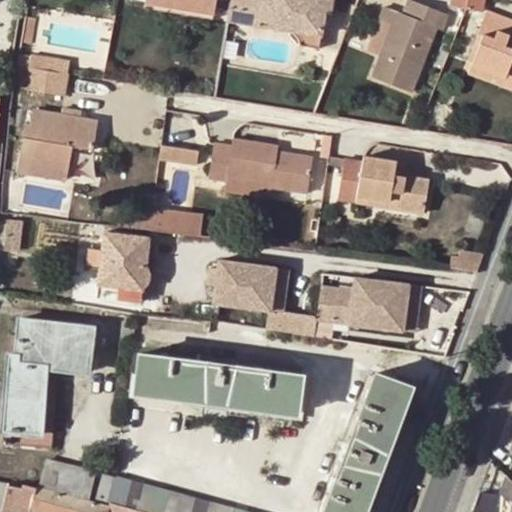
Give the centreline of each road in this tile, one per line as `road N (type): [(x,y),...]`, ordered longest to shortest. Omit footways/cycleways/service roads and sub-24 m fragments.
road 1 (unknown): [(293,511),(328,394),(325,372),(301,354),(157,328),(120,329),(105,343),(92,432)]
road 2 (residential): [(163,95),(511,155)]
road 3 (unknown): [(511,286),(173,243)]
road 4 (tertiary): [(511,301),(433,511)]
road 5 (unknown): [(281,511),(138,461)]
